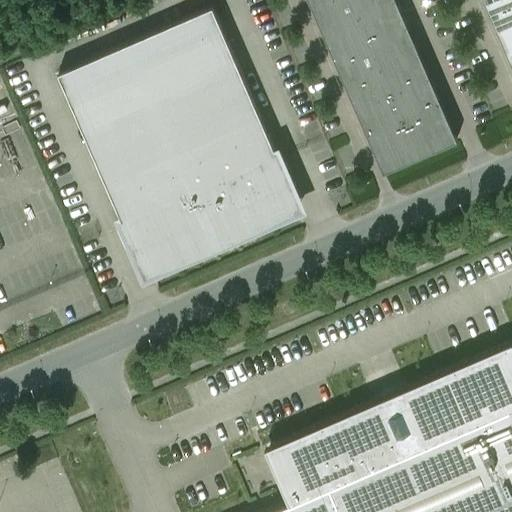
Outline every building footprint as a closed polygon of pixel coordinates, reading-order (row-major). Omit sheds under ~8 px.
[(310,0),(384,170),(458,138),(398,0),(310,0)] [(511,0),(485,0),(511,61),(511,0)] [(251,228),(248,222),(294,202),(274,156),(279,154),(277,150),(213,3),(59,70),(123,217),(124,221),(129,219),(149,265),(195,245),(198,251),(251,228)] [(106,25),(112,39),(139,28),(133,13),(106,25)] [(511,511),(511,338),(266,445),(290,500),(261,511),(511,511)]
